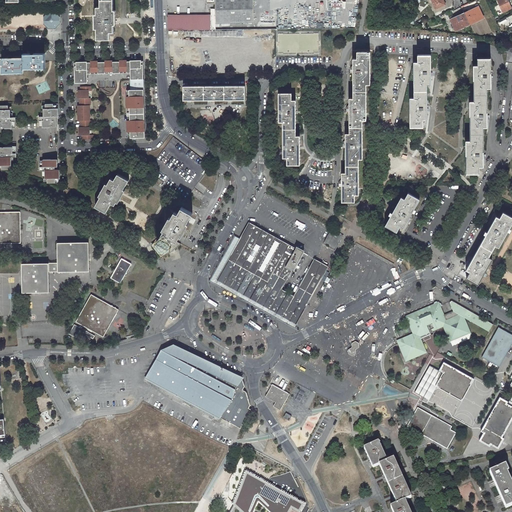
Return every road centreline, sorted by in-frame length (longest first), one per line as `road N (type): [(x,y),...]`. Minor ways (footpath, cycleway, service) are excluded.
road 1 (residential): [(503,156),(490,138),(495,52),(344,40)]
road 2 (residential): [(344,40),(339,147),(327,159),(307,148),(306,40)]
road 3 (tertiary): [(0,356),(108,352),(186,326)]
road 4 (unknown): [(79,352),(245,439)]
road 5 (unclassified): [(434,275),(405,280),(279,342)]
road 6 (tertiary): [(254,369),(259,399),(321,502)]
road 7 (residential): [(116,147),(66,148),(65,51)]
road 8 (residential): [(306,40),(160,41)]
road 9 (unknown): [(248,175),(259,156),(260,40)]
road 10 (unknown): [(0,460),(12,458),(119,511)]
road 11 (unknown): [(170,400),(113,511)]
road 12 (residential): [(205,296),(204,274),(244,184)]
